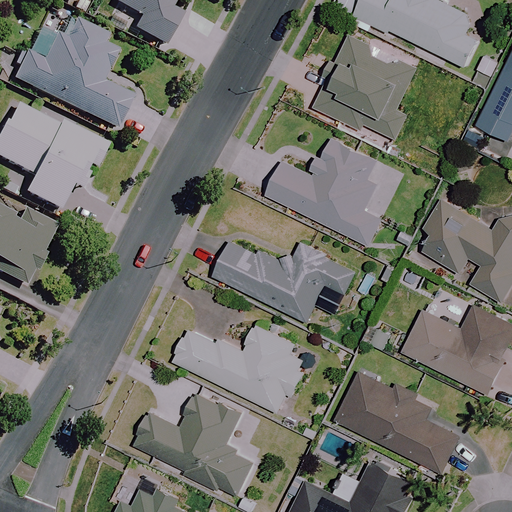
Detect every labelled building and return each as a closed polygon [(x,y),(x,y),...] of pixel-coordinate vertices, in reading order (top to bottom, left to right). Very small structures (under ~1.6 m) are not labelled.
[(114,0),(112,4),(138,19),(131,31),(162,48),(181,16),(170,9),(174,0),(114,0)] [(339,0),(334,10),(370,27),(463,71),(478,41),(464,35),(472,17),(435,0),(339,0)] [(105,38),(74,23),(65,41),(54,36),(41,62),(20,52),(7,79),(114,132),(131,98),(100,83),(116,52),(102,45),(105,38)] [(370,47),(350,37),(338,60),(329,79),(314,109),(363,133),(366,126),(396,141),(409,115),(399,110),(415,76),(367,52),(370,47)] [(491,81),(501,61),(483,52),(473,72),(491,81)] [(511,52),(510,57),(480,128),(511,142),(511,52)] [(56,127),(14,105),(0,131),(0,161),(32,178),(23,194),(57,212),(70,187),(81,193),(105,146),(58,122),(56,127)] [(375,161),(326,137),(307,175),(283,163),(266,196),(368,247),(382,220),(364,212),(377,186),(366,180),(375,161)] [(511,216),(499,220),(493,229),(443,202),(417,250),(461,274),(469,259),(481,266),(470,285),(503,304),(511,286),(511,216)] [(16,222),(0,214),(0,268),(5,271),(2,279),(25,290),(54,228),(21,212),(16,222)] [(309,246),(299,241),(291,257),(235,228),(211,277),(308,323),(316,307),(337,317),(359,271),(309,246)] [(511,324),(474,306),(434,287),(402,353),(487,394),(511,343),(511,324)] [(302,370),(306,361),(289,353),(293,344),(256,326),(243,351),(219,339),(217,343),(186,328),(171,360),(278,413),(287,394),(295,398),(307,372),(302,370)] [(433,405),(357,367),(331,418),(442,473),(461,434),(427,417),(433,405)] [(242,415),(194,392),(181,420),(153,406),(134,446),(186,470),(184,474),(237,499),(256,458),(227,445),(242,415)] [(310,448),(294,440),(287,455),(303,462),(310,448)] [(411,490),(414,482),(377,464),(366,485),(361,483),(351,503),(307,481),(290,511),(410,511),(420,494),(411,490)] [(181,499),(160,488),(155,496),(141,488),(132,505),(123,500),(116,511),(190,511),(178,505),(181,499)]
